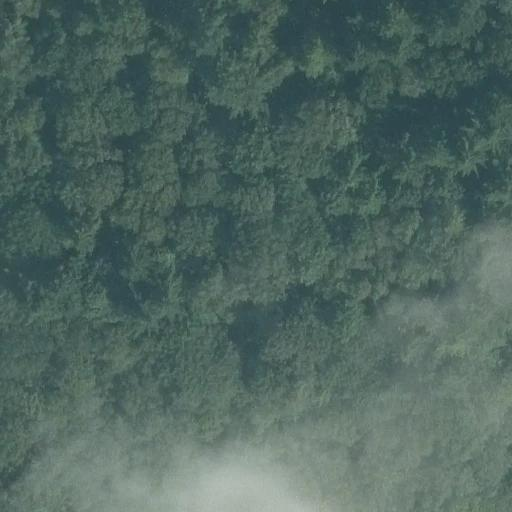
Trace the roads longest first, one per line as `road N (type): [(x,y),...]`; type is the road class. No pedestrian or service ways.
road 1 (track): [(223,73),(398,342),(471,511)]
road 2 (track): [(453,0),(223,73)]
road 3 (track): [(0,129),(174,0)]
